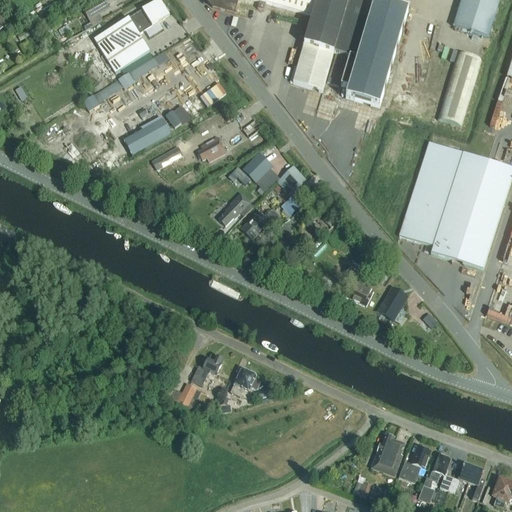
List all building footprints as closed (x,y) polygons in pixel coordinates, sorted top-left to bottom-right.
[(106,5),(102,0),(98,0),(83,10),(90,22),(96,18),(93,13),(106,5)] [(204,0),(212,9),(234,16),(238,0),(245,0),(260,4),(257,11),(263,13),(265,5),(312,19),(297,69),(294,69),(289,85),(328,96),(330,87),(325,85),(333,56),(349,61),(340,90),(348,92),(345,102),(379,111),(407,14),(356,0),(204,0)] [(500,0),(461,0),(453,29),(488,40),(500,0)] [(160,1),(94,42),(116,76),(150,55),(139,37),(170,18),(160,1)] [(44,32),(58,24),(52,14),(39,22),(44,32)] [(20,42),(31,36),(29,32),(18,38),(20,42)] [(87,112),(171,62),(165,53),(82,103),(87,112)] [(461,130),(481,62),(458,55),(438,123),(461,130)] [(219,85),(200,99),(208,109),(226,95),(219,85)] [(22,104),(27,100),(21,89),(15,93),(22,104)] [(182,126),(173,113),(165,119),(175,131),(182,126)] [(130,156),(171,138),(162,118),(140,128),(142,132),(123,140),(130,156)] [(255,122),(243,132),(228,143),(233,149),(247,138),(249,140),(261,130),(255,122)] [(207,161),(209,165),(226,156),(217,139),(200,149),(202,152),(198,155),(202,163),(207,161)] [(431,256),(482,273),(511,180),(511,172),(458,155),(460,149),(449,145),(447,151),(429,145),(399,239),(433,250),(431,256)] [(178,149),(151,163),(156,172),(183,158),(178,149)] [(256,186),(270,171),(256,158),(242,173),(256,186)] [(251,182),(238,169),(232,175),(245,187),(251,182)] [(292,169),(281,180),(277,184),(283,191),(287,186),(294,194),(306,183),(292,169)] [(253,209),(250,206),(251,206),(240,196),(230,206),(231,207),(225,213),(226,214),(218,222),(225,229),(233,221),(234,222),(240,216),(244,220),(253,209)] [(281,214),(289,222),(291,221),(302,209),(291,199),(281,209),(283,212),(281,214)] [(279,220),(271,213),(263,222),(256,215),(241,232),(252,243),(268,227),(270,229),(279,220)] [(326,224),(332,230),(335,226),(330,220),(326,224)] [(299,228),(291,221),(289,222),(279,233),(287,240),(299,228)] [(301,253),(297,249),(289,241),(286,244),(282,241),(273,250),(285,262),(287,260),(291,264),(301,253)] [(326,294),(333,284),(324,277),(316,287),(326,294)] [(366,309),(374,294),(370,292),(372,288),(357,281),(355,285),(353,284),(346,299),(366,309)] [(394,293),(381,314),(392,321),(404,299),(394,293)] [(491,306),(487,317),(504,322),(511,301),(500,297),(496,308),(491,306)] [(437,327),(429,318),(423,323),(431,332),(437,327)] [(219,372),(224,363),(222,362),(221,360),(219,359),(217,359),(216,358),(214,363),(209,360),(196,385),(201,388),(202,387),(209,374),(216,378),(217,376),(219,376),(220,374),(219,372)] [(260,385),(255,382),(257,378),(241,371),(234,386),(234,387),(230,395),(239,399),(243,392),(249,395),(251,390),(256,393),(260,385)] [(186,386),(177,403),(186,408),(195,390),(186,386)] [(256,401),(269,398),(268,391),(255,394),(256,401)] [(223,398),(222,401),(218,399),(216,404),(220,406),(219,407),(227,407),(229,401),(223,398)] [(394,480),(402,458),(400,457),(404,447),(394,443),(395,441),(385,437),(382,447),(380,446),(377,454),(371,471),(394,480)] [(405,464),(399,480),(414,486),(420,470),(424,472),(430,454),(417,449),(411,466),(405,464)] [(426,480),(423,489),(418,502),(429,506),(434,492),(429,490),(432,483),(437,485),(440,477),(444,478),(439,490),(447,493),(452,480),(444,477),(450,462),(439,458),(430,482),(426,480)] [(452,480),(447,493),(454,496),(459,482),(467,486),(473,470),(464,466),(458,482),(452,480)] [(472,502),(478,504),(484,488),(483,488),(485,485),(480,483),(484,473),(473,470),(467,486),(477,489),(472,502)] [(511,486),(499,481),(492,499),(496,501),(493,508),(503,511),(506,504),(507,505),(510,498),(511,498),(511,486)] [(364,484),(359,499),(366,501),(371,487),(364,484)] [(384,492),(372,487),(368,498),(380,503),(384,492)] [(484,488),(478,504),(485,507),(491,491),(484,488)]
